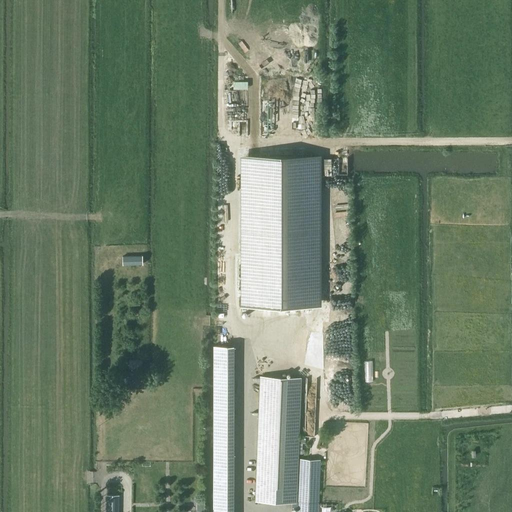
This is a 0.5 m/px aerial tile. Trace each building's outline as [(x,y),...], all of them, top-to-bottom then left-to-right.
[(311,155),(250,155),(250,265),(241,265),(241,306),(311,306),(311,155)] [(142,264),(142,256),(122,256),(123,265),(142,264)] [(255,501),(296,502),(301,377),(260,376),(257,423),(256,498),(255,501)] [(317,511),(320,460),(300,459),(297,511),(317,511)] [(118,511),(118,495),(106,495),(106,511),(118,511)]
